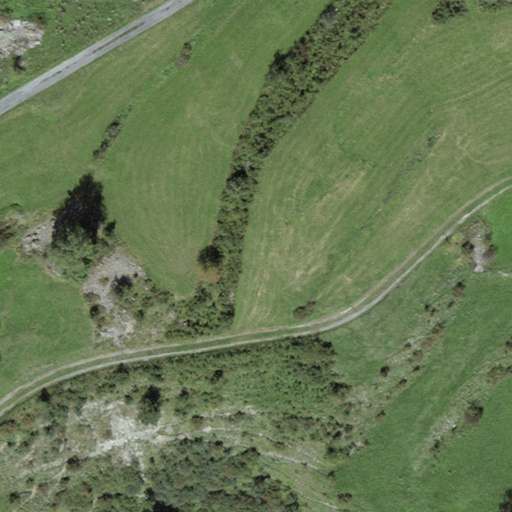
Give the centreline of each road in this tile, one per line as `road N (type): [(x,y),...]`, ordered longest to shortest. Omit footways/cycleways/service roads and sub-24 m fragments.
road 1 (track): [(0,407),(68,367),(117,353),(342,314),(511,179)]
road 2 (track): [(177,0),(0,104)]
